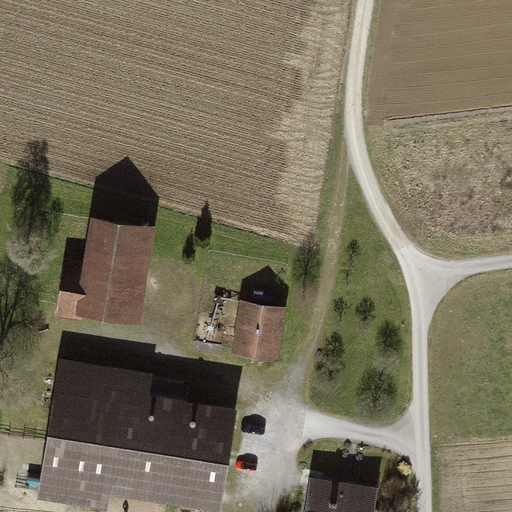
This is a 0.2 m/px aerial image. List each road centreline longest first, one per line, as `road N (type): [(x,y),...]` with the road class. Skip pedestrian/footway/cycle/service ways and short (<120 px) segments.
road 1 (track): [(358,129),(332,312),(289,417),(430,447)]
road 2 (track): [(423,272),(358,129),(375,0)]
road 3 (track): [(430,511),(423,272)]
